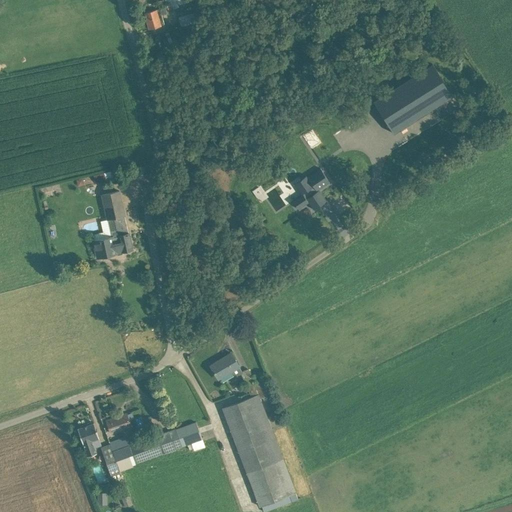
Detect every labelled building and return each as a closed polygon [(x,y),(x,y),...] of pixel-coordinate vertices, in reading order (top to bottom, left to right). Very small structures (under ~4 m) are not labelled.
[(149,29),(159,26),(164,25),(162,15),(160,8),(144,13),(149,29)] [(178,19),(181,27),(203,21),(201,13),(178,19)] [(451,93),(431,61),(374,97),(394,129),(451,93)] [(312,131),(305,136),(308,141),(315,136),(312,131)] [(299,196),(292,200),(298,209),(308,202),(313,209),(318,206),(327,200),(319,189),(330,182),(320,168),(307,177),(306,175),(294,183),(301,194),(299,196)] [(95,182),(114,178),(112,170),(93,174),(95,182)] [(128,233),(124,215),(125,215),(119,191),(110,193),(102,194),(110,232),(112,231),(113,237),(93,241),(96,257),(132,249),(129,233),(128,233)] [(218,379),(239,366),(231,353),(210,365),(218,379)] [(222,408),(226,417),(259,507),(261,506),(264,511),(298,499),(285,465),(260,398),(269,394),(264,380),(255,383),(253,380),(248,369),(240,372),(252,397),(222,408)] [(111,432),(131,425),(127,413),(106,420),(111,432)] [(122,440),(112,444),(113,448),(118,464),(119,468),(192,442),(194,450),(204,446),(201,438),(203,438),(197,421),(125,447),(122,440)] [(87,456),(97,452),(94,446),(101,444),(93,423),(78,428),(85,449),(87,456)] [(112,444),(103,447),(105,454),(111,471),(114,478),(116,484),(124,482),(122,475),(119,468),(118,464),(113,448),(112,444)] [(97,483),(106,480),(101,465),(92,468),(97,483)] [(98,503),(107,503),(107,492),(98,491),(98,503)]
